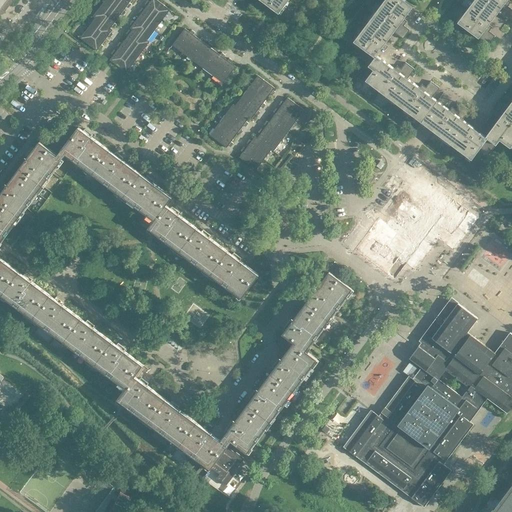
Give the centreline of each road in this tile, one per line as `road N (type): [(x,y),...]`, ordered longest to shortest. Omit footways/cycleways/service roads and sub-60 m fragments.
road 1 (residential): [(269,252),(174,182),(147,152),(56,94)]
road 2 (residential): [(165,348),(181,379),(211,400),(234,397),(269,351),(268,333),(289,301),(275,284),(269,252)]
road 3 (residential): [(456,90),(403,48),(426,21),(479,59),(499,53)]
road 4 (residential): [(337,115),(217,23)]
road 5 (residential): [(365,213),(401,162),(337,115)]
road 6 (residential): [(165,348),(147,350),(63,286),(68,274)]
